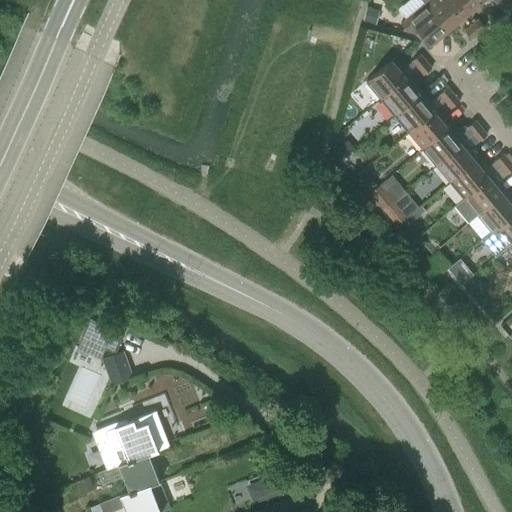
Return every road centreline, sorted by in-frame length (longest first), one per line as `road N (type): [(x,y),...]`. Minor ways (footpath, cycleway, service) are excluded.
road 1 (primary): [(446,511),(389,401),(345,357),(243,294)]
road 2 (unclassified): [(0,260),(117,0)]
road 3 (primary): [(243,294),(194,258),(0,161)]
road 4 (primary): [(0,190),(188,278),(243,294)]
road 5 (tertiary): [(0,159),(73,0)]
